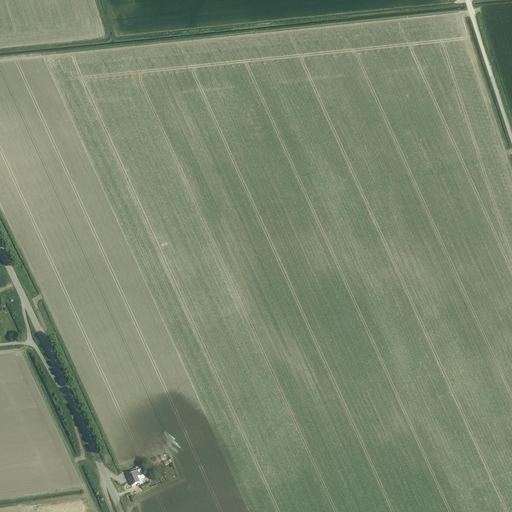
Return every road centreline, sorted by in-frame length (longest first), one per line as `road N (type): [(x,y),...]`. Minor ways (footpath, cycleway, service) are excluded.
road 1 (tertiary): [(121,511),(0,249)]
road 2 (unclassified): [(511,141),(466,0)]
